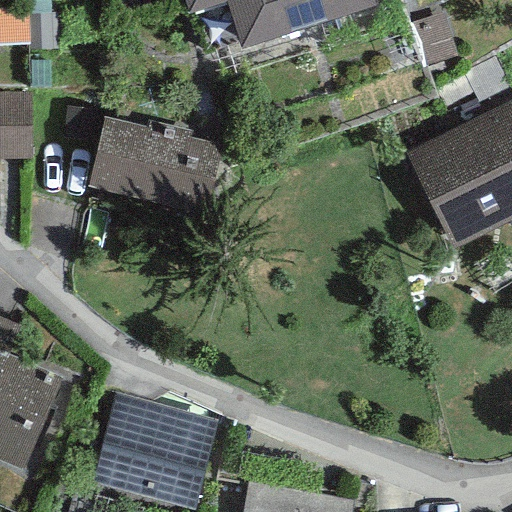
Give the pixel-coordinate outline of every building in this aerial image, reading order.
[(184,0),(187,10),(217,0),(227,0),(241,42),(372,0),(184,0)] [(457,54),(443,13),(414,23),(428,64),(457,54)] [(511,98),(406,150),(451,244),(511,214),(511,98)] [(29,104),(0,103),(0,169),(29,169),(29,104)] [(147,126),(104,115),(86,183),(199,212),(217,145),(188,137),(190,130),(149,119),(147,126)] [(0,316),(0,457),(23,467),(60,376),(6,354),(18,324),(0,316)] [(215,421),(113,394),(91,479),(192,506),(215,421)] [(349,511),(352,499),(247,480),(241,511),(349,511)]
